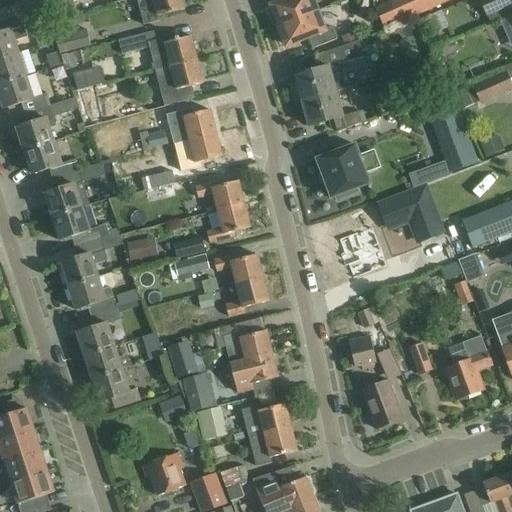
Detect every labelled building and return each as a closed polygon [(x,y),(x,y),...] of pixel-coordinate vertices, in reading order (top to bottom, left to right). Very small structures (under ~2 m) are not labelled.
[(73,0),(46,0),(54,21),(77,13),(73,0)] [(184,10),(181,0),(136,0),(143,26),(159,22),(158,17),(184,10)] [(276,28),(317,12),(313,1),(315,0),(288,0),(272,6),(273,10),(269,11),(276,28)] [(394,0),(376,8),(384,26),(442,0),(394,0)] [(500,10),(511,5),(509,0),(481,0),(479,1),(486,16),(487,15),(492,27),(505,21),(500,10)] [(500,10),(511,35),(511,34),(511,5),(500,10)] [(317,12),(276,28),(282,45),(286,44),(287,47),(309,38),(313,50),(337,40),(332,28),(324,31),(317,12)] [(431,15),(419,20),(425,37),(438,32),(431,15)] [(18,28),(15,19),(0,23),(0,60),(18,54),(14,42),(27,38),(24,26),(18,28)] [(45,28),(34,32),(39,47),(50,43),(45,28)] [(92,46),(87,29),(56,37),(61,54),(92,46)] [(123,54),(149,48),(155,72),(198,61),(192,37),(170,43),(169,38),(156,41),(154,31),(119,41),(123,54)] [(341,37),(344,46),(357,41),(354,32),(341,37)] [(445,37),(430,43),(434,53),(449,46),(445,37)] [(315,56),(316,58),(319,70),(294,77),(301,102),(335,92),(346,89),(339,64),(364,57),(359,40),(315,56)] [(47,56),(51,68),(62,65),(57,52),(47,56)] [(0,85),(26,77),(18,54),(0,60),(0,85)] [(204,84),(198,61),(155,72),(164,108),(195,100),(192,87),(204,84)] [(100,67),(73,74),(77,91),(105,84),(100,67)] [(511,79),(508,70),(473,86),(481,104),(511,89),(511,79)] [(33,100),(26,77),(0,85),(0,99),(3,109),(21,104),(25,115),(49,107),(45,96),(33,100)] [(82,115),(94,113),(91,91),(79,92),(82,115)] [(341,117),(335,92),(301,102),(308,127),(333,120),(336,132),(360,124),(357,113),(341,117)] [(75,99),(49,107),(25,115),(28,125),(15,129),(23,152),(53,142),(49,130),(55,127),(57,123),(55,117),(78,110),(75,99)] [(451,173),(474,164),(451,102),(429,111),(451,173)] [(193,110),(167,117),(170,127),(184,123),(189,141),(216,134),(210,111),(194,115),(193,110)] [(164,133),(149,137),(152,148),(167,144),(164,133)] [(216,134),(189,141),(193,158),(178,162),(181,173),(196,169),(195,165),(222,158),(216,134)] [(496,154),(490,139),(481,143),(486,158),(496,154)] [(61,165),(53,142),(23,152),(31,176),(48,170),(52,180),(77,172),(73,161),(61,165)] [(361,194),(359,189),(370,185),(366,174),(380,168),(374,151),(360,157),(355,146),(316,160),(331,200),(337,197),(339,202),(361,194)] [(77,172),(52,180),(55,191),(44,195),(51,219),(81,209),(88,207),(83,191),(76,193),(73,185),(89,180),(85,169),(77,172)] [(173,171),(142,179),(145,192),(176,184),(173,171)] [(217,213),(244,206),(238,183),(212,189),(211,184),(195,188),(198,200),(213,196),(217,213)] [(388,228),(410,220),(419,242),(441,234),(424,189),(379,206),(388,228)] [(130,211),(147,207),(143,193),(126,197),(130,211)] [(511,201),(462,222),(472,248),(511,232),(511,201)] [(244,206),(217,213),(222,230),(207,234),(209,244),(234,237),(233,233),(250,229),(244,206)] [(71,237),(74,248),(99,240),(109,237),(106,225),(88,230),(81,209),(51,219),(59,241),(71,237)] [(372,229),(338,242),(343,255),(339,257),(344,270),(348,269),(352,282),(387,269),(372,229)] [(99,240),(103,251),(123,245),(120,233),(99,240)] [(202,237),(174,244),(178,259),(206,252),(202,237)] [(128,243),(132,261),(152,257),(148,239),(128,243)] [(78,259),(60,264),(68,287),(97,277),(93,265),(106,260),(103,251),(99,240),(74,248),(78,259)] [(469,281),(487,274),(478,252),(460,258),(469,281)] [(210,269),(206,254),(175,263),(179,281),(193,278),(192,274),(210,269)] [(236,286),(262,279),(257,256),(230,263),(229,258),(214,262),(217,273),(232,270),(236,286)] [(463,274),(458,262),(440,269),(445,281),(463,274)] [(167,271),(141,277),(146,299),(172,292),(167,271)] [(97,277),(68,287),(75,310),(88,306),(92,318),(115,310),(108,287),(101,290),(97,277)] [(262,279),(236,286),(240,303),(225,306),(228,318),(244,314),(243,309),(268,303),(262,279)] [(476,304),(464,280),(451,287),(462,311),(476,304)] [(115,305),(117,309),(139,302),(135,290),(116,296),(118,304),(115,305)] [(199,296),(202,309),(214,306),(211,293),(199,296)] [(365,328),(375,323),(369,309),(359,314),(365,328)] [(95,327),(76,333),(84,357),(114,348),(106,325),(119,321),(115,310),(92,318),(95,327)] [(511,311),(492,319),(511,373),(511,311)] [(230,366),(272,356),(266,332),(240,338),(239,333),(223,337),(226,348),(230,366)] [(143,338),(150,360),(163,356),(156,334),(143,338)] [(476,372),(493,366),(487,349),(486,349),(481,336),(463,343),(465,350),(450,355),(454,366),(445,369),(456,401),(482,391),(476,372)] [(375,362),(369,337),(350,342),(356,367),(375,362)] [(199,373),(189,341),(168,348),(178,379),(199,373)] [(418,376),(433,370),(423,343),(408,349),(418,376)] [(114,348),(84,357),(91,380),(121,370),(121,371),(132,367),(128,355),(117,358),(114,348)] [(376,356),(390,381),(400,375),(386,351),(376,356)] [(272,356),(230,366),(235,382),(237,394),(253,390),(252,385),(278,379),(272,356)] [(121,370),(91,380),(99,402),(111,398),(114,408),(139,400),(136,390),(128,392),(121,371),(121,370)] [(205,374),(183,380),(192,413),(213,407),(205,374)] [(389,382),(378,386),(375,378),(362,383),(365,391),(362,392),(377,431),(403,421),(389,382)] [(181,398),(166,403),(172,420),(187,415),(181,398)] [(0,441),(34,430),(27,409),(10,415),(6,403),(0,404),(0,441)] [(250,440),(291,429),(285,406),(259,413),(257,406),(242,410),(250,440)] [(228,434),(222,407),(197,413),(203,440),(228,434)] [(291,429),(250,440),(257,466),(272,462),(271,459),(297,452),(291,429)] [(41,451),(34,430),(0,441),(0,448),(5,463),(41,451)] [(11,483),(47,471),(41,451),(5,463),(11,483)] [(180,470),(183,469),(177,454),(144,467),(148,477),(151,476),(158,496),(186,485),(180,470)] [(221,473),(226,489),(250,482),(245,466),(221,473)] [(306,479),(296,483),(290,468),(253,480),(266,511),(288,511),(315,501),(312,494),(314,494),(309,480),(307,481),(306,479)] [(47,471),(11,483),(20,511),(45,511),(51,510),(47,495),(54,493),(47,471)] [(511,511),(511,473),(484,484),(484,485),(477,487),(483,507),(495,503),(498,511),(511,511)] [(192,483),(202,511),(204,511),(226,504),(214,474),(192,483)] [(463,511),(457,494),(411,511),(463,511)] [(288,511),(319,511),(315,501),(288,511)]
